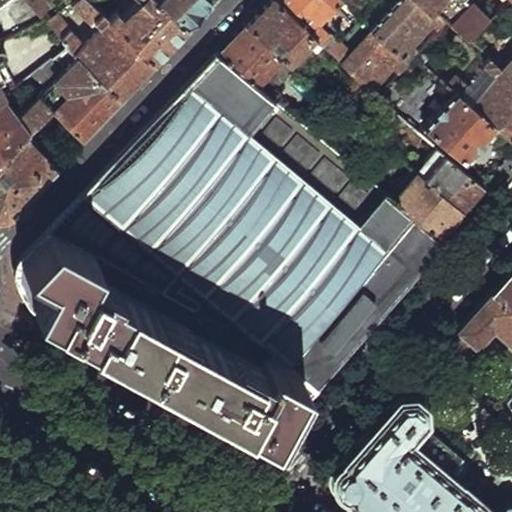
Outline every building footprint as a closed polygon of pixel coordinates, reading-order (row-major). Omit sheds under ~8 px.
[(25,0),(35,12),(47,3),(43,0),(63,0),(66,3),(67,1),(68,0),(25,0)] [(66,45),(118,98),(153,61),(92,0),(68,0),(67,1),(89,23),(93,17),(99,24),(82,41),(53,12),(42,21),(66,45)] [(92,0),(153,61),(185,27),(158,0),(138,0),(120,18),(116,14),(119,11),(107,0),(92,0)] [(158,0),(185,27),(210,1),(209,0),(158,0)] [(246,21),(284,56),(290,61),(310,39),(315,44),(319,39),(279,0),(265,0),(256,10),(246,21)] [(279,0),(319,39),(328,48),(334,42),(326,35),(329,32),(317,21),(336,0),(279,0)] [(343,0),(359,15),(364,12),(359,6),(366,0),(343,0)] [(373,29),(406,61),(415,69),(422,62),(413,54),(416,51),(409,45),(426,26),(433,32),(445,17),(433,5),(427,10),(416,0),(394,0),(369,25),(373,29)] [(416,0),(427,10),(433,5),(438,0),(416,0)] [(489,0),(496,7),(503,0),(438,0),(433,5),(445,17),(466,36),(486,17),(471,0),(489,0)] [(217,51),(258,84),(284,56),(246,21),(217,51)] [(343,63),(352,71),(361,80),(365,84),(372,91),(379,84),(375,80),(389,64),(398,71),(406,61),(373,29),(343,63)] [(328,48),(338,59),(345,52),(334,42),(328,48)] [(49,106),(80,139),(118,98),(66,45),(55,53),(66,65),(62,69),(50,57),(30,73),(44,87),(37,94),(49,106)] [(242,330),(204,395),(268,430),(278,418),(319,372),(379,304),(439,236),(391,197),(320,137),(305,125),(261,86),(258,84),(217,51),(51,224),(94,249),(206,310),(242,330)] [(511,77),(500,67),(498,65),(494,61),(490,57),(465,82),(454,73),(446,82),(453,88),(496,125),(511,138),(511,77)] [(500,67),(511,77),(511,60),(509,63),(504,59),(498,65),(500,67)] [(329,97),(338,105),(361,80),(352,71),(329,97)] [(0,92),(0,93),(9,88),(6,83),(0,85),(0,84),(0,92)] [(342,109),(355,119),(376,96),(372,91),(365,84),(342,109)] [(421,124),(464,162),(496,125),(453,88),(421,124)] [(0,155),(23,132),(49,106),(37,94),(17,114),(0,93),(0,92),(0,155)] [(312,117),(305,125),(320,137),(326,130),(312,117)] [(0,216),(7,216),(55,166),(23,132),(0,155),(0,216)] [(419,164),(426,171),(443,152),(436,145),(419,164)] [(415,170),(462,210),(471,200),(483,185),(443,152),(426,171),(419,164),(413,169),(415,170)] [(391,197),(439,236),(448,226),(462,210),(415,170),(391,197)] [(173,378),(204,395),(242,330),(206,310),(195,328),(84,267),(94,249),(51,224),(18,261),(17,271),(18,275),(20,281),(31,297),(31,301),(55,314),(85,330),(173,378)] [(511,264),(490,290),(511,309),(511,264)] [(451,345),(461,354),(470,344),(473,346),(490,328),(511,346),(511,309),(490,290),(449,337),(453,342),(451,345)] [(363,511),(495,511),(496,511),(461,480),(472,467),(419,422),(424,417),(421,402),(410,393),(398,395),(335,467),(333,471),(333,483),(337,489),(351,501),(363,511)] [(511,511),(511,498),(506,499),(496,511),(495,511),(511,511)]
